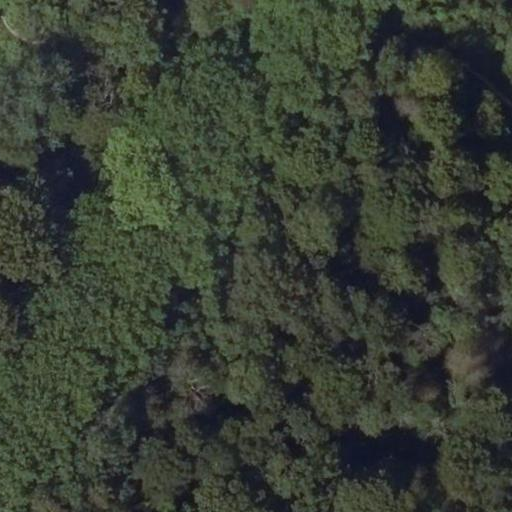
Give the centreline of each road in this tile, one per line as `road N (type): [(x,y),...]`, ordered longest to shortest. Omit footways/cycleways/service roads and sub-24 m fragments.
road 1 (track): [(0,419),(260,71)]
road 2 (track): [(511,107),(461,64),(390,37),(260,71)]
